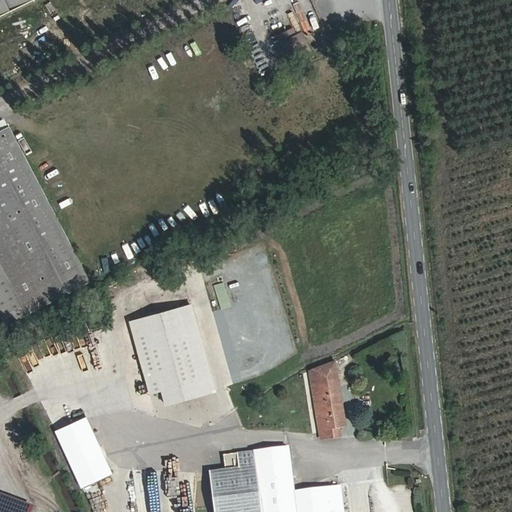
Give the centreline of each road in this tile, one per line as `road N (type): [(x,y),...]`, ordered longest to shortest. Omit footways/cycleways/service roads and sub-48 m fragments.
road 1 (secondary): [(389,0),(444,511)]
road 2 (unknown): [(438,446),(333,447),(139,426)]
